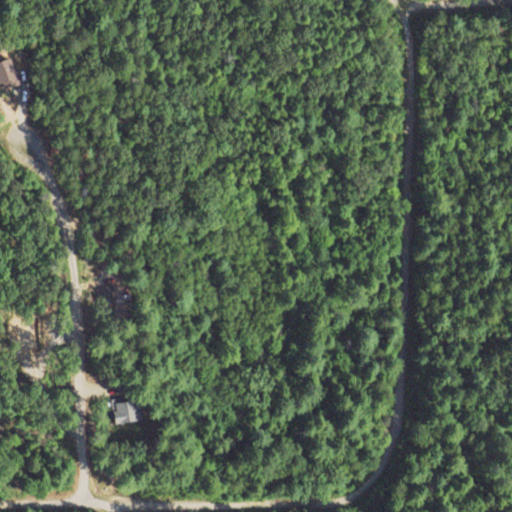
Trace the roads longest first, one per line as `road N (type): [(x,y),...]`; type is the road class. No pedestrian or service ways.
road 1 (residential): [(390,0),(406,61),(395,397),(389,438),(358,486),(334,500),(289,504),(0,502)]
road 2 (residential): [(19,141),(49,178),(62,213),(81,362),(79,503)]
